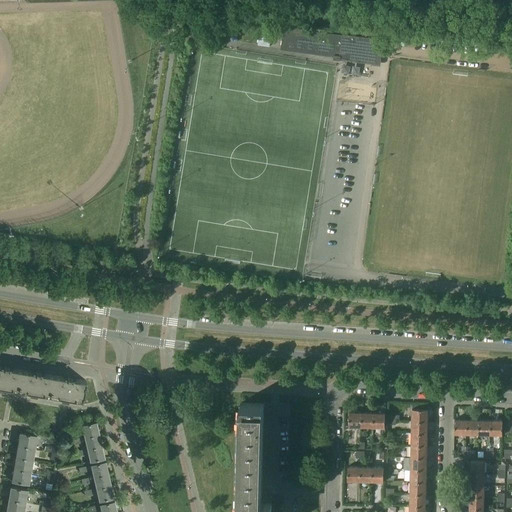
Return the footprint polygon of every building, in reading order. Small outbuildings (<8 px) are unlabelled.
[(343,36),(284,28),(281,49),(319,54),(320,53),(333,55),(333,59),(340,60),(340,58),(379,64),(380,56),(383,40),(343,34),(343,36)] [(259,33),(257,45),(269,46),(271,35),(259,33)] [(23,370),(0,366),(0,386),(19,390),(23,370)] [(54,375),(41,373),(23,370),(19,390),(51,395),(54,375)] [(86,381),(54,375),(51,395),(82,401),(86,381)] [(240,402),(240,411),(237,511),(278,511),(278,499),(262,499),(263,403),(240,402)] [(412,408),(411,421),(427,421),(428,409),(412,408)] [(348,426),(361,426),(361,412),(349,412),(348,426)] [(373,412),(361,412),(361,426),(373,427),(373,412)] [(385,413),(373,412),(373,427),(384,427),(385,413)] [(467,419),(454,419),(454,433),(466,433),(467,419)] [(478,420),(467,419),(466,433),(478,434),(478,420)] [(490,420),(478,420),(478,434),(490,434),(490,420)] [(502,420),(490,420),(490,434),(502,434),(502,420)] [(427,421),(411,421),(411,433),(427,434),(427,421)] [(82,426),(85,438),(99,434),(96,422),(82,426)] [(20,433),(18,445),(35,448),(37,436),(20,433)] [(427,434),(411,433),(411,445),(427,446),(427,434)] [(102,446),(99,434),(85,438),(88,449),(102,446)] [(35,448),(18,445),(16,457),(33,460),(35,448)] [(427,446),(411,445),(411,457),(426,458),(427,446)] [(102,446),(88,449),(90,461),(105,458),(102,446)] [(33,460),(16,457),(14,469),(31,472),(33,460)] [(426,458),(411,457),(410,469),(426,470),(426,458)] [(485,461),(470,460),(470,473),(484,473),(485,461)] [(91,465),(91,466),(94,477),(108,474),(105,462),(91,465)] [(347,480),(359,481),(360,466),(347,466),(347,480)] [(372,467),(360,466),(359,481),(371,481),(372,467)] [(383,467),(372,467),(371,481),(383,481),(383,467)] [(31,472),(14,469),(12,481),(29,484),(31,472)] [(426,470),(410,469),(410,482),(426,482),(426,470)] [(484,473),(470,473),(470,485),(484,486),(484,473)] [(108,474),(94,477),(97,489),(111,486),(108,474)] [(426,482),(410,482),(410,494),(425,494),(426,482)] [(484,486),(470,485),(469,497),(484,497),(484,486)] [(111,486),(97,489),(99,501),(114,498),(111,486)] [(27,490),(11,487),(9,499),(25,502),(27,490)] [(425,494),(410,494),(409,506),(425,506),(425,494)] [(484,497),(469,497),(469,509),(483,509),(484,497)] [(23,511),(25,502),(9,499),(7,511),(8,511),(23,511)] [(117,511),(115,501),(100,505),(102,511),(117,511)]
